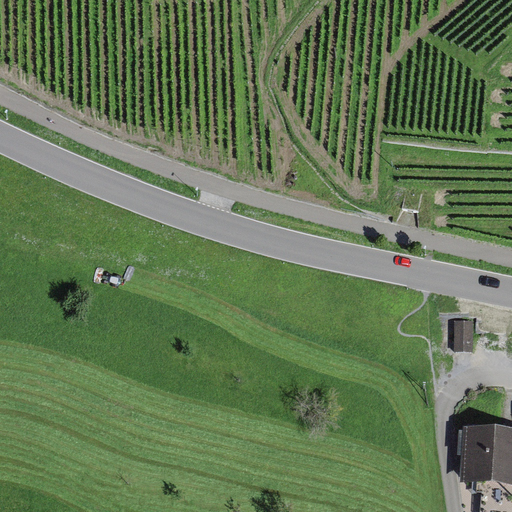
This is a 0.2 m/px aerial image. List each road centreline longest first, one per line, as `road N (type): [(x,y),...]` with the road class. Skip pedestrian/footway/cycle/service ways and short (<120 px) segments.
road 1 (tertiary): [(0,137),(177,213),(322,254),(511,292)]
road 2 (residential): [(511,376),(482,376),(442,401),(456,511)]
